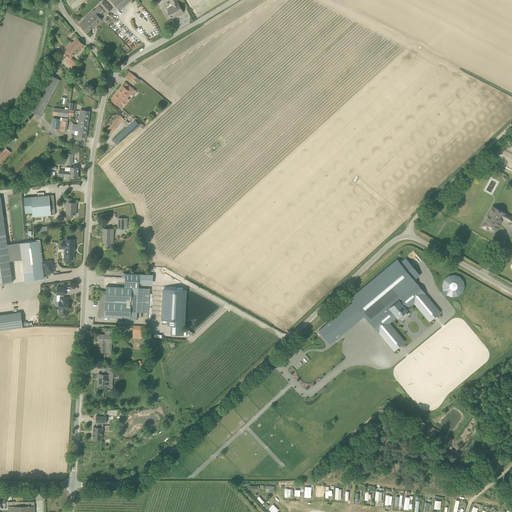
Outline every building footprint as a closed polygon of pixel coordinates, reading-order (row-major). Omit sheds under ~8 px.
[(109,0),(119,11),(131,0),(109,0)] [(175,7),(168,11),(172,19),(183,12),(178,4),(176,1),(178,1),(177,0),(169,0),(172,4),(173,3),(175,7)] [(111,10),(104,2),(100,5),(107,13),(111,10)] [(79,25),(87,33),(101,19),(97,14),(102,9),(99,6),(94,11),(79,25)] [(71,69),(75,72),(77,69),(74,66),(76,64),(70,58),(84,45),(78,39),(73,44),(70,42),(62,50),(67,56),(63,60),(72,68),(71,69)] [(137,82),(139,79),(130,72),(125,78),(131,83),(134,80),(137,82)] [(30,111),(41,117),(60,81),(49,75),(30,111)] [(131,93),(133,94),(135,91),(125,83),(111,100),(118,105),(122,108),(129,99),(128,97),(131,93)] [(75,103),(69,102),(68,109),(53,107),(52,115),(68,117),(68,115),(73,115),(74,110),(75,110),(75,103)] [(79,116),(78,124),(88,125),(90,111),(80,110),(79,116)] [(111,134),(124,119),(120,115),(107,130),(111,134)] [(53,117),(51,128),(58,129),(58,130),(66,132),(68,121),(67,121),(67,118),(60,117),(60,118),(53,117)] [(140,126),(139,125),(135,121),(113,141),(117,145),(134,129),(135,130),(140,126)] [(85,141),(88,125),(78,124),(78,125),(76,124),(75,131),(79,131),(79,136),(75,135),(74,140),(85,141)] [(9,147),(17,139),(15,136),(7,144),(9,147)] [(5,147),(0,152),(0,163),(11,152),(5,147)] [(70,176),(70,177),(78,178),(78,168),(71,168),(70,171),(65,171),(65,170),(59,170),(59,176),(64,176),(70,176)] [(32,213),(33,216),(55,214),(53,195),(31,197),(31,198),(27,199),(27,202),(23,202),(24,211),(28,210),(28,213),(32,213)] [(0,284),(12,283),(9,261),(22,259),(25,281),(44,278),(39,240),(20,243),(7,245),(6,234),(1,196),(0,196),(0,284)] [(66,203),(66,214),(65,218),(66,219),(71,219),(72,218),(72,215),(73,215),(76,215),(76,203),(71,202),(71,198),(66,198),(65,202),(66,203)] [(505,213),(492,206),(487,216),(488,216),(482,227),(487,230),(489,226),(495,230),(502,218),(509,222),(508,223),(511,225),(511,216),(511,217),(505,213)] [(127,218),(124,218),(118,218),(118,229),(127,229),(127,218)] [(73,259),(74,249),(74,240),(66,239),(66,243),(62,243),(61,247),(65,248),(65,259),(67,259),(67,261),(68,262),(70,262),(71,261),(71,259),(73,259)] [(353,301),(345,308),(357,322),(365,315),(370,322),(371,322),(376,328),(377,328),(392,346),(402,338),(387,319),(395,313),(396,314),(406,306),(404,305),(412,298),(428,317),(438,309),(422,290),(423,289),(418,283),(415,279),(421,275),(406,257),(400,262),(398,259),(350,298),(353,301)] [(53,273),(52,264),(52,261),(43,262),(45,274),(53,273)] [(99,317),(104,317),(137,319),(138,288),(106,286),(106,294),(100,294),(99,317)] [(68,302),(68,297),(64,297),(64,295),(65,295),(65,287),(57,287),(57,295),(60,295),(60,297),(60,301),(59,301),(59,309),(60,309),(59,316),(67,316),(67,310),(68,310),(68,304),(68,302)] [(21,312),(0,314),(0,330),(23,327),(21,312)] [(341,335),(330,321),(319,330),(331,343),(341,335)] [(133,325),(132,333),(146,333),(146,326),(133,325)] [(112,342),(112,335),(98,334),(98,341),(100,341),(99,352),(105,352),(106,342),(112,342)] [(107,391),(108,387),(108,374),(98,374),(97,387),(100,387),(99,391),(107,391)] [(97,423),(97,424),(96,424),(96,427),(93,427),(92,439),(102,439),(103,424),(103,423),(106,423),(106,417),(96,416),(96,423),(97,423)] [(34,511),(34,506),(34,502),(8,502),(7,511),(34,511)]
